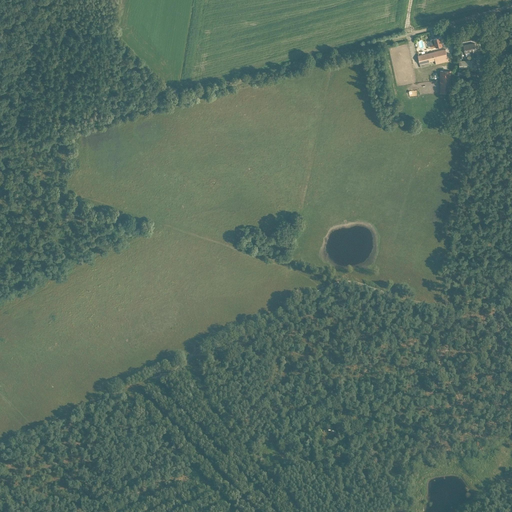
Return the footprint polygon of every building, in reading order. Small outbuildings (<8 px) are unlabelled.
[(440,37),(430,40),(427,41),(429,48),(432,47),(432,48),(442,45),(440,37)] [(464,45),(465,50),(465,52),(471,51),(472,57),(477,56),(474,43),(464,45)] [(418,56),(419,61),(420,64),(435,60),(436,63),(448,60),(447,54),(445,49),(418,56)] [(487,64),(495,65),(496,59),(491,59),(491,57),(488,56),(487,64)] [(472,60),(459,60),(459,67),(472,67),(472,68),(477,68),(477,64),(472,64),(472,60)] [(451,92),(451,75),(451,70),(440,70),(440,92),(451,92)]
